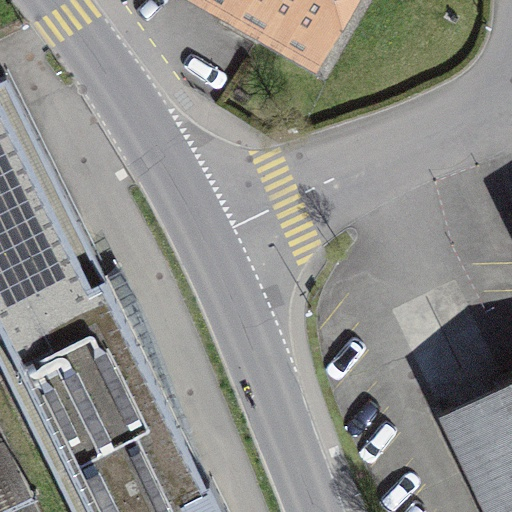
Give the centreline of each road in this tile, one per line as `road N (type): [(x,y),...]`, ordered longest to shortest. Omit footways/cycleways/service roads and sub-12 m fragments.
road 1 (unclassified): [(202,239),(480,118),(511,90)]
road 2 (tertiary): [(202,239),(312,511)]
road 3 (tertiary): [(45,0),(164,167),(202,239)]
